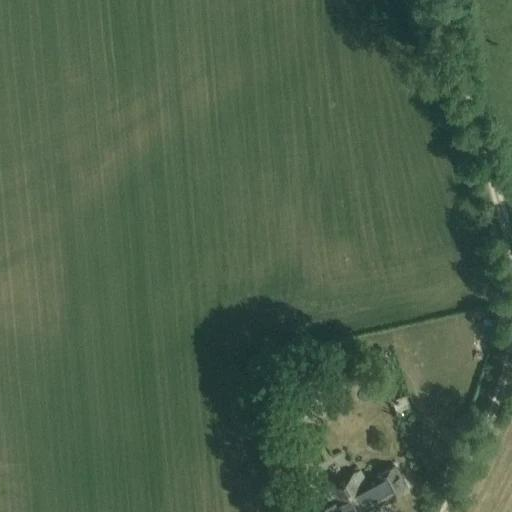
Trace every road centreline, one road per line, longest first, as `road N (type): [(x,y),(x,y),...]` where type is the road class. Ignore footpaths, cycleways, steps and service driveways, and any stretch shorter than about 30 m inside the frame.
road 1 (track): [(443,0),(511,256)]
road 2 (track): [(511,353),(478,449),(443,511)]
